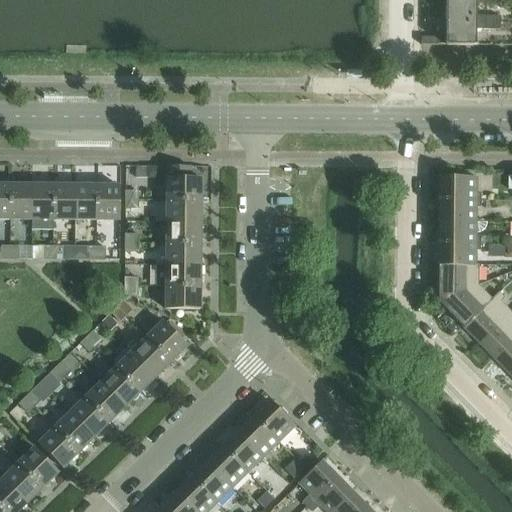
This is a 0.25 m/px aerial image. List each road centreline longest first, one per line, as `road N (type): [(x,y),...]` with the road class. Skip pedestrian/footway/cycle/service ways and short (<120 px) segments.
road 1 (residential): [(511,432),(407,322),(404,120)]
road 2 (tertiary): [(257,120),(0,118)]
road 3 (residential): [(428,511),(261,340)]
road 4 (unclassified): [(113,511),(235,387),(261,340)]
road 5 (unclassified): [(261,340),(257,120)]
road 6 (tertiary): [(404,120),(257,120)]
road 7 (residential): [(404,120),(404,0)]
